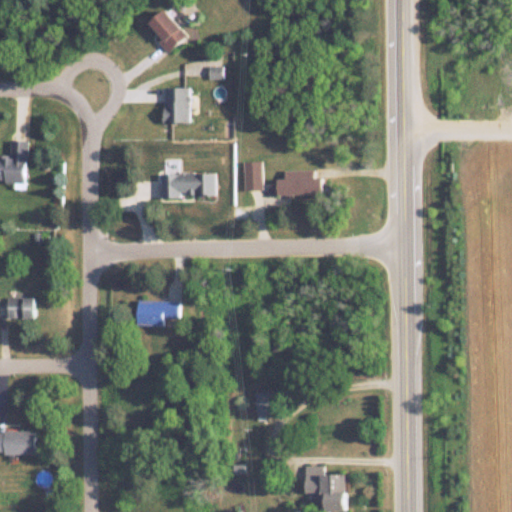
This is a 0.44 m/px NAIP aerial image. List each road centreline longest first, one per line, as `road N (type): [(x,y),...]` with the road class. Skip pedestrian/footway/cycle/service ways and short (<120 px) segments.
road 1 (secondary): [(412,511),(408,0)]
road 2 (residential): [(96,511),(93,135)]
road 3 (residential): [(93,252),(411,246)]
road 4 (residential): [(0,90),(59,91),(85,64),(115,72)]
